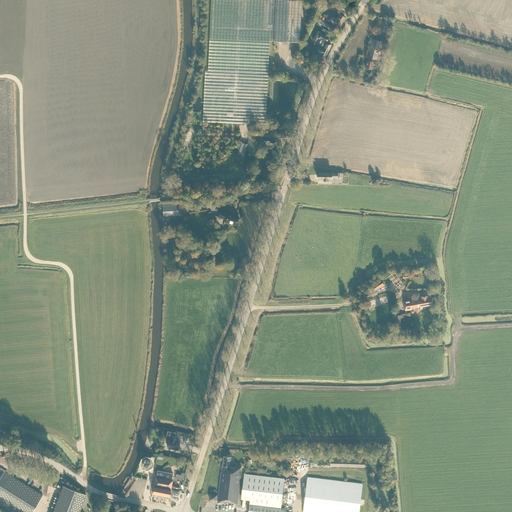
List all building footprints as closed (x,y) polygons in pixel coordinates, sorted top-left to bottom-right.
[(302,1),(289,0),(280,0),(211,0),(208,71),(205,71),(203,122),(266,125),(270,42),(300,43),(302,1)] [(340,27),(346,18),(343,16),(345,13),(339,9),(337,12),(340,14),(337,19),(330,15),(327,20),(334,24),(340,27)] [(319,38),(319,39),(318,42),(321,43),(322,40),(326,42),(329,37),(323,35),(321,34),(319,38)] [(378,60),(383,42),(371,38),(366,56),(370,57),(369,61),(367,60),(365,68),(372,70),(373,64),(377,65),(378,60)] [(318,52),(317,55),(325,58),(326,56),(331,45),(330,45),(330,44),(328,43),(327,43),(326,43),(326,44),(323,42),(320,48),(319,48),(317,51),(318,52)] [(239,145),(238,148),(246,150),(258,154),(260,145),(262,145),(262,147),(264,147),(265,147),(273,149),(275,142),(260,138),(259,141),(249,138),(248,140),(247,144),(246,147),(239,145)] [(317,173),(317,179),(324,179),(324,181),(332,181),(332,178),(338,178),(338,176),(338,171),(331,171),(331,173),(317,173)] [(164,216),(179,215),(178,202),(163,203),(164,216)] [(228,214),(229,212),(221,209),(218,217),(226,219),(226,222),(236,225),(239,217),(228,214)] [(392,277),(397,286),(403,283),(398,274),(392,277)] [(381,280),(373,286),(376,290),(384,285),(381,280)] [(432,304),(433,304),(432,296),(428,296),(427,295),(421,297),(421,299),(417,299),(403,301),(404,306),(405,306),(405,310),(412,309),(412,307),(418,307),(418,306),(427,305),(428,308),(433,307),(432,304)] [(371,309),(388,302),(386,296),(369,303),(371,309)] [(168,431),(166,440),(169,441),(168,448),(178,450),(179,442),(176,442),(176,440),(177,436),(176,436),(176,433),(168,431)] [(331,459),(331,464),(366,465),(366,456),(334,455),(334,459),(331,459)] [(222,470),(223,470),(222,472),(221,472),(218,501),(237,503),(240,478),(242,467),(230,466),(231,457),(224,456),(223,465),(223,466),(222,467),(222,469),(222,470)] [(149,468),(152,461),(145,458),(142,465),(149,468)] [(39,499),(42,495),(4,471),(0,477),(0,502),(16,511),(31,511),(40,499),(39,499)] [(173,480),(171,480),(173,473),(158,471),(156,477),(155,486),(155,487),(154,487),(153,493),(153,495),(169,498),(170,496),(171,490),(171,489),(173,480)] [(244,473),(241,499),(250,500),(248,511),(280,511),(281,504),(285,478),(244,473)] [(359,511),(362,484),(308,477),(303,511),(359,511)] [(79,511),(86,495),(62,486),(52,511),(79,511)]
